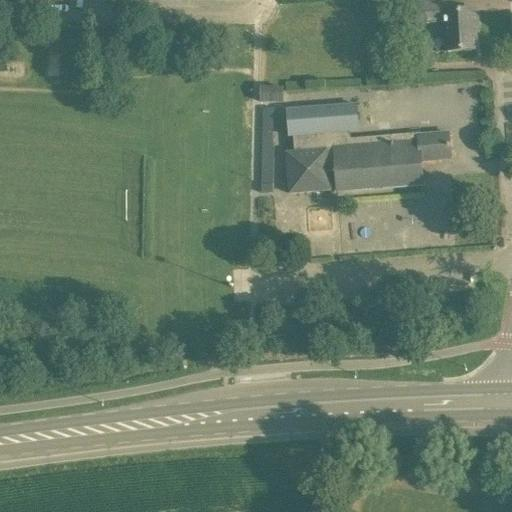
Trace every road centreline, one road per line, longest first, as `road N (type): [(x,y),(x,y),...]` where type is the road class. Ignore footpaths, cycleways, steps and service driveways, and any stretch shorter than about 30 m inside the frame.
road 1 (primary): [(0,440),(240,412),(499,400)]
road 2 (residential): [(267,0),(258,14),(244,16),(0,14)]
